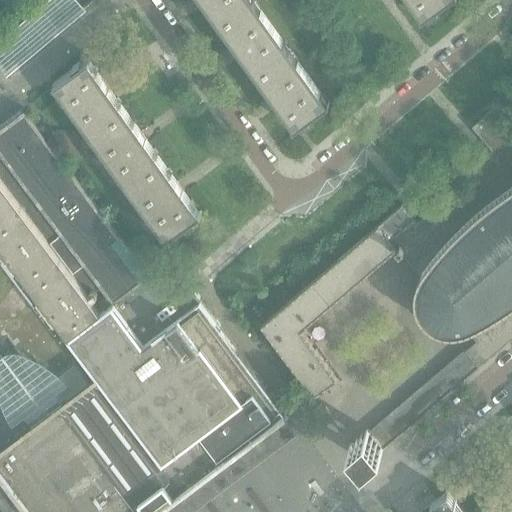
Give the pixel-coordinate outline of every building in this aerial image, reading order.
[(52,0),(0,43),(0,67),(6,74),(85,7),(79,0),(52,0)] [(253,0),(204,0),(221,23),(253,0)] [(290,51),(253,0),(221,23),(258,74),(290,51)] [(412,0),(423,14),(421,16),(422,18),(430,12),(431,14),(439,8),(438,7),(446,0),(412,0)] [(327,101),(302,68),(290,51),(258,74),(295,124),(292,126),(294,128),(301,122),(303,124),(311,118),(309,116),(330,102),(328,100),(327,101)] [(125,110),(88,59),(90,58),(89,56),(81,61),(80,60),(72,66),(74,67),(53,82),(55,84),(56,83),(93,134),(125,110)] [(0,511),(188,511),(175,494),(90,381),(96,377),(0,249),(0,86),(3,77),(6,74),(0,67),(0,511)] [(383,446),(511,336),(511,119),(498,103),(472,125),(496,153),(417,221),(402,204),(262,324),(313,395),(337,378),(301,329),(397,247),(421,274),(417,281),(415,289),(415,297),(417,304),(420,312),(424,318),(429,323),(435,327),(442,330),(450,331),(458,331),(465,329),(467,328),(477,340),(464,351),(368,428),(383,446)] [(0,249),(96,377),(90,381),(175,494),(285,411),(200,298),(193,289),(185,278),(184,278),(184,277),(181,277),(150,272),(148,273),(72,173),(69,169),(25,110),(24,111),(0,128),(0,249)] [(162,162),(140,132),(125,110),(93,134),(130,185),(162,162)] [(198,211),(183,190),(162,162),(130,185),(166,234),(164,236),(166,237),(186,223),(187,224),(195,219),(194,217),(202,211),(200,210),(198,211)] [(462,511),(447,491),(424,508),(424,510),(425,509),(426,511),(462,511)]
